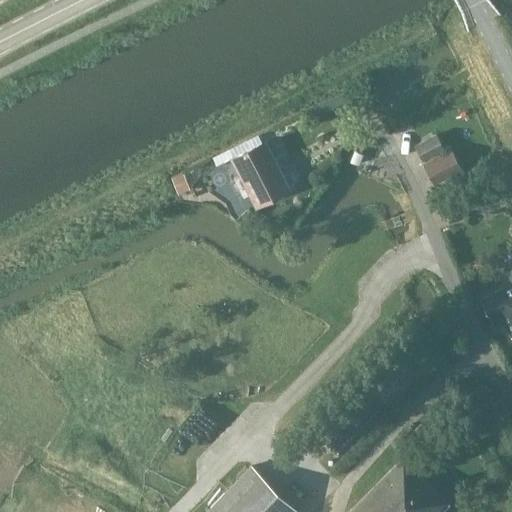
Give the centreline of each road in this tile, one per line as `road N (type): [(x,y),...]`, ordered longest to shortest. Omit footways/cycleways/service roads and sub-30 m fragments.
road 1 (residential): [(378,122),(511,412)]
road 2 (track): [(437,246),(387,274),(350,336),(322,362)]
